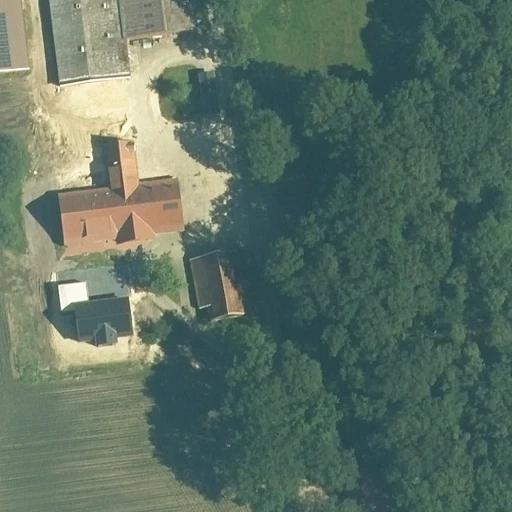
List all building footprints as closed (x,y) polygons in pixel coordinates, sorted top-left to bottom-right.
[(182,185),(137,189),(133,158),(138,158),(131,86),(126,87),(121,44),(115,0),(49,0),(64,114),(69,164),(103,161),(107,192),(61,197),(67,252),(188,240),(182,185)] [(194,0),(115,0),(121,44),(199,34),(194,0)] [(306,176),(276,181),(288,250),(317,245),(306,176)] [(194,262),(203,323),(246,317),(237,256),(194,262)] [(34,264),(34,287),(65,287),(66,265),(34,264)]
